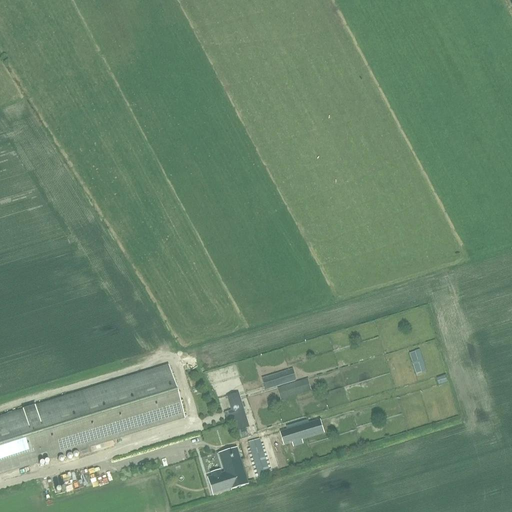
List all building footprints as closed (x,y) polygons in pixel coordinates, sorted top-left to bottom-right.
[(422,373),(415,352),(409,354),(416,374),(422,373)] [(0,417),(0,474),(184,418),(168,366),(0,417)] [(292,369),(261,379),(265,391),(296,381),(292,369)] [(308,379),(277,388),(281,401),(311,391),(308,379)] [(237,431),(238,431),(245,429),(249,428),(238,393),(226,397),(230,411),(224,413),(226,419),(232,417),(237,431)] [(316,423),(284,432),(288,444),(292,443),(293,448),(302,445),(301,441),(319,435),(316,423)] [(205,478),(210,494),(245,484),(234,448),(218,453),(224,473),(217,475),(216,472),(209,474),(210,477),(205,478)]
